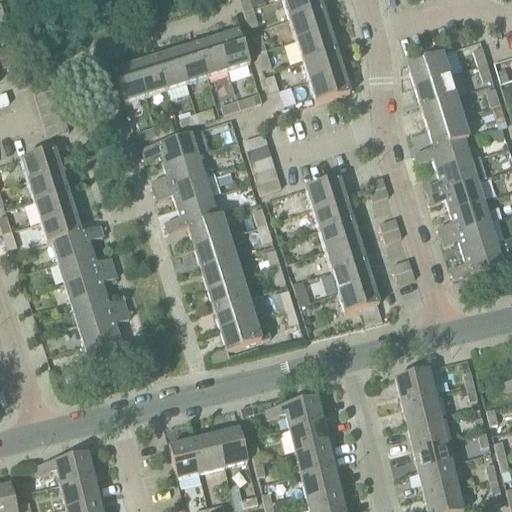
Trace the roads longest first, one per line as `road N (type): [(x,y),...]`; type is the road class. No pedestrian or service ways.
road 1 (residential): [(363,0),(390,160),(446,336)]
road 2 (unclassified): [(347,360),(118,416)]
road 3 (residential): [(384,511),(347,360)]
road 4 (residential): [(40,435),(0,304)]
